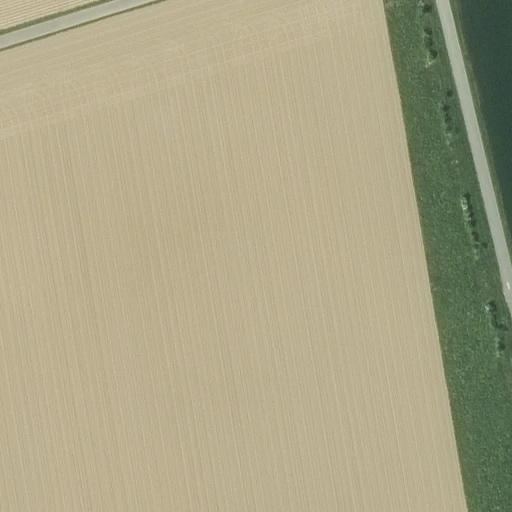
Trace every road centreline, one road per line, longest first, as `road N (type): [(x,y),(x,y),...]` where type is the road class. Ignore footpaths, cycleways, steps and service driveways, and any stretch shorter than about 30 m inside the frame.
road 1 (track): [(439,0),(511,312)]
road 2 (track): [(154,0),(0,46)]
